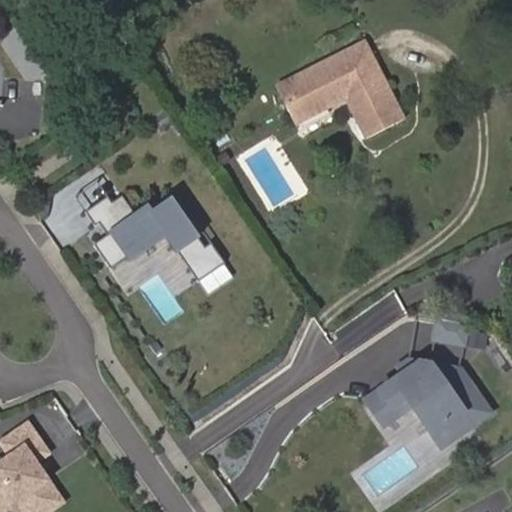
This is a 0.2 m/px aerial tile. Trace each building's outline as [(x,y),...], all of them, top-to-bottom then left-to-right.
[(380,75),(372,59),(364,43),(310,70),(313,75),(296,84),(302,95),(285,103),(296,124),(331,106),(329,103),(345,95),(346,99),(367,139),(403,120),(380,75)] [(313,75),(310,70),(277,88),(285,103),(302,95),(296,84),(313,75)] [(329,103),(331,106),(346,99),(345,95),(329,103)] [(107,198),(97,183),(75,198),(86,213),(107,198)] [(206,248),(172,201),(152,215),(147,209),(136,217),(122,197),(112,204),(107,198),(86,213),(96,227),(104,221),(112,233),(94,246),(112,270),(129,258),(131,260),(166,236),(199,283),(226,264),(212,244),(206,248)] [(487,351),(491,328),(437,318),(430,356),(464,362),(467,348),(487,351)] [(420,360),(364,396),(384,426),(414,406),(441,447),(493,412),(464,368),(420,360)] [(24,442),(0,457),(0,511),(7,511),(19,505),(23,511),(52,511),(65,504),(24,442)]
